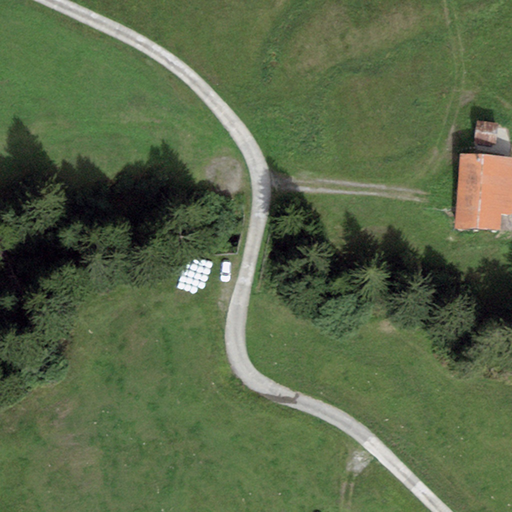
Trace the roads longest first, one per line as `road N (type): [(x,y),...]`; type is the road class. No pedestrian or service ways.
road 1 (track): [(434,511),(342,426),(246,375),(237,329),(262,210),(251,152),(221,110),(139,42),(47,0)]
road 2 (track): [(258,174),(445,198)]
